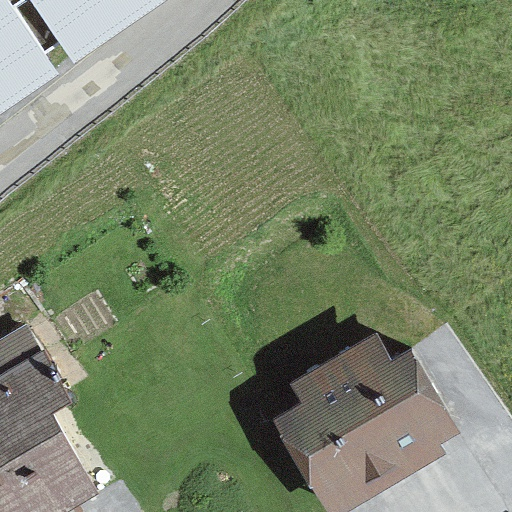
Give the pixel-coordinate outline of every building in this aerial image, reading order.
[(0,0),(0,77),(113,0),(0,0)] [(0,451),(33,511),(36,511),(92,482),(99,490),(104,490),(53,401),(71,390),(32,324),(0,343),(0,451)] [(293,416),(339,495),(432,435),(427,425),(454,409),(415,347),(389,363),(376,341),(308,382),(320,400),(293,416)] [(0,511),(33,511),(0,451),(0,511)] [(194,511),(189,503),(173,511),(194,511)]
